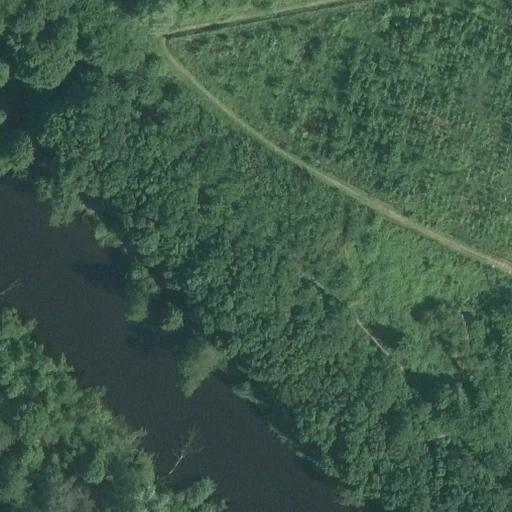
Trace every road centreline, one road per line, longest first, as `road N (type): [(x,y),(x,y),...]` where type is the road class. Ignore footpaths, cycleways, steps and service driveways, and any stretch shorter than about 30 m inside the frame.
road 1 (track): [(511,498),(89,49)]
road 2 (track): [(25,85),(429,511)]
